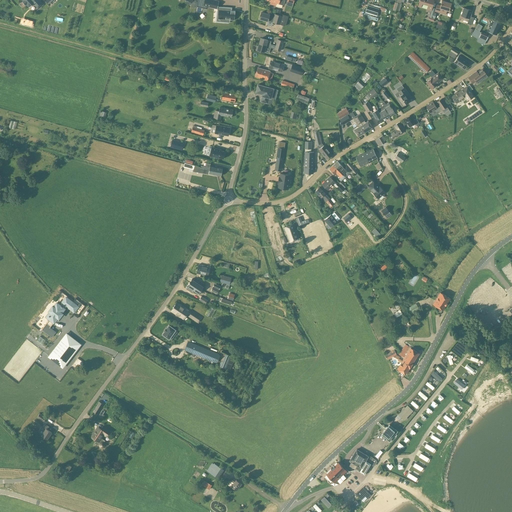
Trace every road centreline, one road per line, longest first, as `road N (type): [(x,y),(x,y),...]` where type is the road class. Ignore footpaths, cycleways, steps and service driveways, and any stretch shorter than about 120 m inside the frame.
road 1 (unclassified): [(0,482),(31,480),(48,467),(180,281),(226,199)]
road 2 (unclassified): [(283,511),(408,387),(468,279),(511,237)]
road 3 (residential): [(226,199),(291,197),(342,152),(462,78),(511,25)]
road 4 (unclassified): [(226,199),(244,133),(246,0)]
